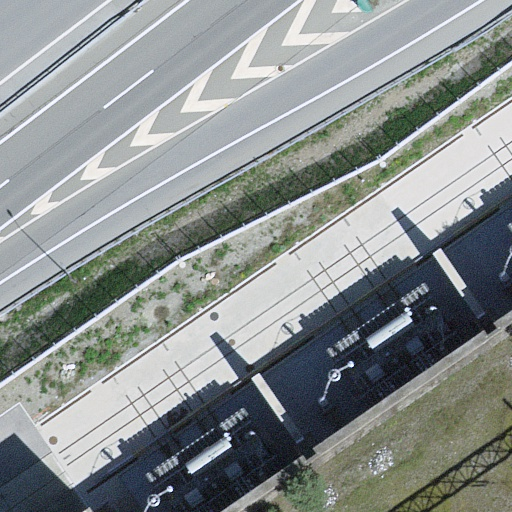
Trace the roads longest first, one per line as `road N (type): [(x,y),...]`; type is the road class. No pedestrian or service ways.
road 1 (motorway): [(0,258),(449,0)]
road 2 (motorway): [(0,200),(256,0)]
